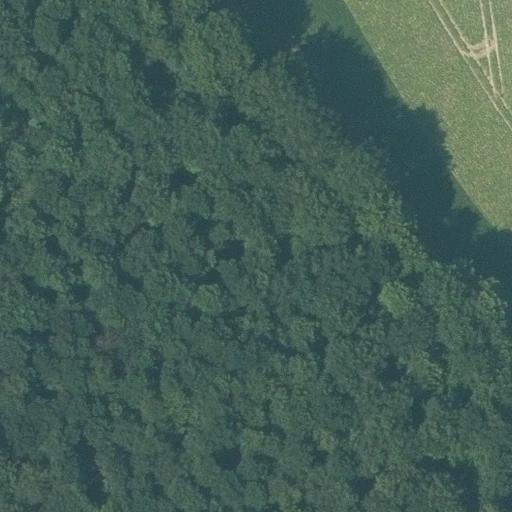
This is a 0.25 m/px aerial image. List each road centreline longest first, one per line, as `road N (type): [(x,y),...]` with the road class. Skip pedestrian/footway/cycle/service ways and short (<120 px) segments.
road 1 (track): [(161,0),(252,143),(358,233),(425,359),(469,511)]
road 2 (track): [(121,491),(439,399)]
road 3 (track): [(114,511),(121,491),(57,478),(0,483)]
